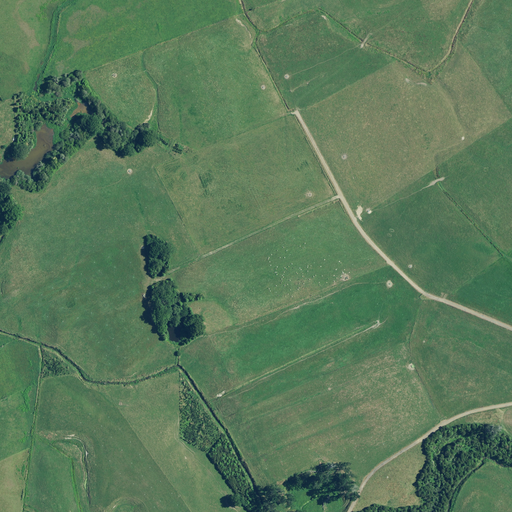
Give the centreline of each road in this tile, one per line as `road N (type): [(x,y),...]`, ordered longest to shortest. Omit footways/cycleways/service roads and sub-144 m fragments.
road 1 (track): [(298,118),(352,217),(405,278),(426,295),(511,330)]
road 2 (track): [(349,511),(371,475),(438,428),(511,405)]
